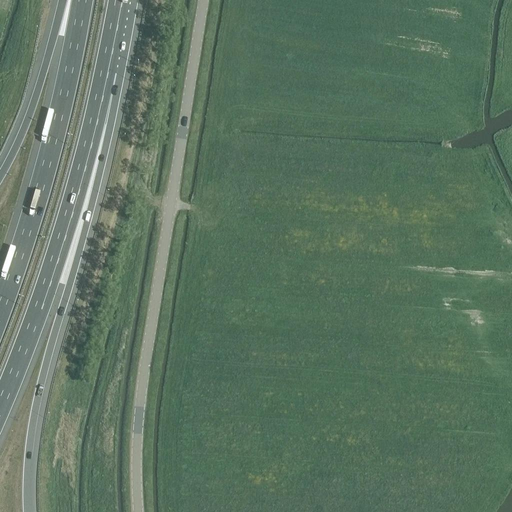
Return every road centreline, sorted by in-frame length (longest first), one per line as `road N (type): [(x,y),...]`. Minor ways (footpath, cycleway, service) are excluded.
road 1 (unclassified): [(137,511),(138,423),(203,0)]
road 2 (motorway): [(27,511),(32,413),(107,138),(104,72)]
road 3 (motorway): [(0,407),(35,321),(104,72)]
road 4 (motorway): [(78,0),(46,167),(0,313)]
road 5 (motorway): [(62,0),(0,176)]
